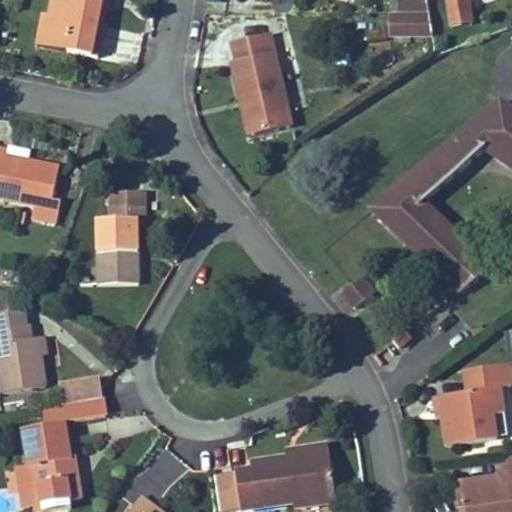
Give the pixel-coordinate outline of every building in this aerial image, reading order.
[(55,0),(52,19),(45,17),(38,48),(99,59),(105,28),(99,26),(103,0),(55,0)] [(111,0),(110,0),(103,0),(99,26),(105,28),(111,0)] [(429,14),(427,0),(414,0),(414,14),(429,14)] [(468,0),(447,0),(452,29),(472,26),(468,0)] [(433,37),(429,14),(414,14),(389,14),(390,37),(433,37)] [(270,36),(233,44),(237,64),(232,65),(241,101),(247,100),(255,137),(292,129),(270,36)] [(241,101),(249,138),(255,137),(247,100),(241,101)] [(511,112),(501,105),(401,189),(419,208),(421,205),(485,151),(511,169),(511,112)] [(8,152),(0,149),(0,201),(35,209),(32,220),(57,225),(61,204),(53,202),(60,169),(26,162),(7,158),(8,152)] [(8,152),(7,158),(26,162),(28,156),(8,152)] [(401,189),(373,212),(460,295),(491,270),(421,205),(419,208),(401,189)] [(111,195),(111,223),(98,223),(99,287),(139,286),(138,224),(146,223),(147,194),(111,195)] [(25,311),(0,315),(0,371),(4,395),(46,389),(41,357),(39,339),(32,340),(29,326),(27,327),(25,311)] [(39,339),(41,357),(48,356),(45,338),(39,339)] [(509,365),(469,371),(472,393),(467,394),(434,399),(436,414),(443,413),(444,419),(448,448),(493,441),(490,417),(495,416),(505,415),(501,389),(511,388),(509,365)] [(469,371),(464,372),(467,394),(472,393),(469,371)] [(103,401),(72,406),(75,423),(75,424),(107,419),(103,401)] [(46,410),(49,428),(66,425),(75,424),(75,423),(72,406),(46,410)] [(495,416),(490,417),(493,441),(498,440),(495,416)] [(49,428),(24,432),(29,470),(29,472),(36,471),(42,508),(74,502),(81,501),(77,468),(73,469),(71,458),(66,425),(49,428)] [(328,446),(286,452),(287,460),(289,460),(290,467),(330,461),(328,446)] [(511,511),(511,458),(510,459),(511,475),(511,479),(497,481),(458,487),(461,511),(511,511)] [(511,479),(511,475),(510,459),(497,481),(511,479)] [(294,510),(336,503),(330,461),(290,467),(289,460),(287,460),(251,465),(252,473),(236,475),(241,511),(245,511),(294,505),(294,510)] [(25,511),(42,508),(36,471),(29,472),(29,470),(18,472),(25,511)] [(159,511),(141,499),(135,507),(142,511),(159,511)] [(76,511),(74,502),(42,508),(42,511),(76,511)]
